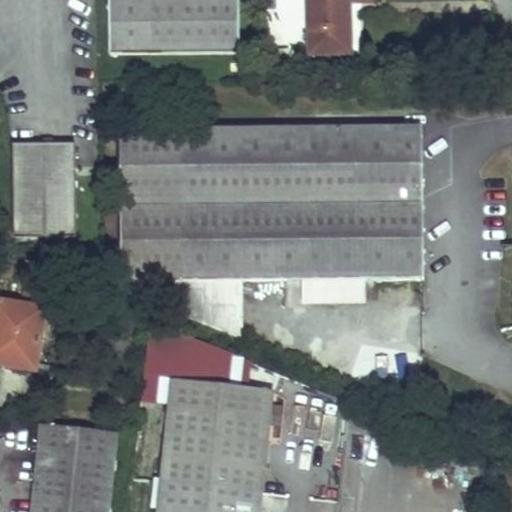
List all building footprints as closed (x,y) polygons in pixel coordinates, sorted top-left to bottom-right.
[(113,0),(115,54),(242,52),(240,0),(113,0)] [(373,0),(310,0),(312,52),(353,51),(352,1),(374,0),(373,0)] [(425,129),(122,133),(125,294),(229,336),(242,284),(427,281),(425,129)] [(75,144),(15,145),(17,236),(77,235),(75,144)] [(45,307),(0,301),(0,366),(38,371),(45,307)] [(260,511),(274,392),(173,383),(158,511),(260,511)] [(109,511),(118,436),(44,427),(34,511),(109,511)]
